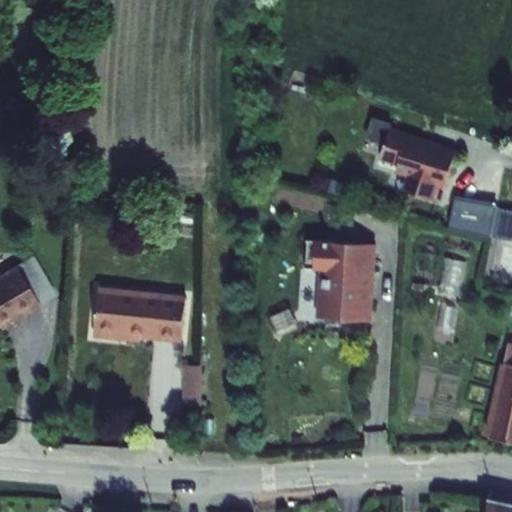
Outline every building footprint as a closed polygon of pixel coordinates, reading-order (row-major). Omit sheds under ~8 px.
[(419,171),(425,184),(443,190),(448,174),(457,177),(458,173),(461,167),(468,144),(451,138),(450,141),(429,134),(430,130),(402,120),(394,146),(412,152),(409,160),(421,165),(419,171)] [(511,176),(511,174),(485,166),(483,174),(461,167),(458,173),(480,181),(471,208),(498,218),(511,176)] [(511,206),(503,205),(497,233),(511,236),(511,206)] [(376,246),(308,242),(307,271),(323,272),(320,321),(372,324),(376,246)] [(443,289),(463,291),(466,259),(446,257),(443,289)] [(0,284),(0,330),(21,319),(24,324),(48,311),(26,271),(0,284)] [(106,285),(104,333),(126,335),(127,331),(188,334),(191,290),(106,285)] [(511,447),(511,364),(506,363),(485,442),(511,447)] [(191,371),(190,401),(207,402),(208,371),(191,371)] [(511,511),(511,505),(491,500),(487,511),(511,511)]
